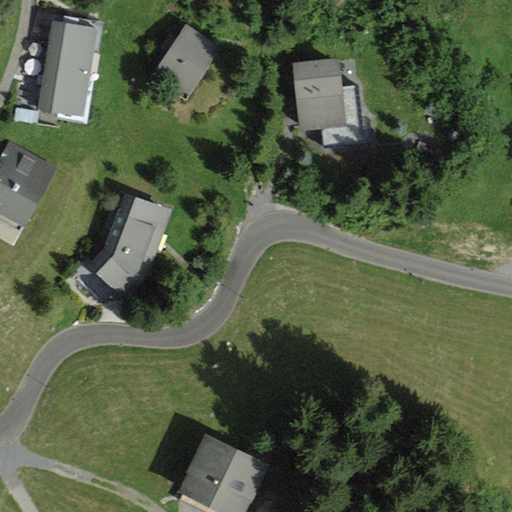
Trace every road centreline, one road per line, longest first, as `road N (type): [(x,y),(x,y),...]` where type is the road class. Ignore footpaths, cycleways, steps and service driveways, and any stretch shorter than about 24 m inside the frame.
road 1 (unclassified): [(511,280),(267,214),(252,223),(206,322),(170,337),(99,328),(74,333),(48,350),(0,423)]
road 2 (track): [(174,511),(0,435)]
